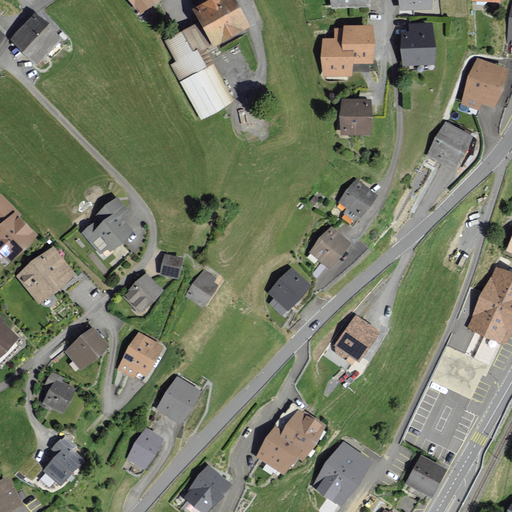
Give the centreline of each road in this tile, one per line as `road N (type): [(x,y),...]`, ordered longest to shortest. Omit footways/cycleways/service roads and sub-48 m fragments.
road 1 (unclassified): [(138,511),(348,291),(494,159)]
road 2 (residential): [(0,388),(140,267),(152,232),(120,180),(0,56)]
road 3 (residential): [(346,511),(395,444),(460,302),(489,211),(494,159)]
road 4 (residential): [(345,258),(397,150),(388,0)]
